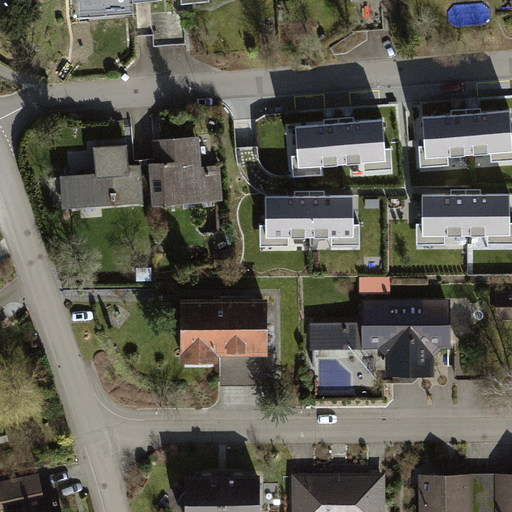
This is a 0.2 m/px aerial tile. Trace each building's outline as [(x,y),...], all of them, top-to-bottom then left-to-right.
[(132,4),(161,2),(160,0),(81,0),(83,19),(133,16),(132,4)] [(465,115),(469,156),(511,151),(511,125),(511,111),(465,115)] [(422,119),(426,160),(469,156),(465,115),(422,119)] [(339,125),(343,165),(388,161),(384,120),(339,125)] [(296,128),(299,169),(343,165),(339,125),(296,128)] [(199,140),(150,142),(154,206),(227,202),(225,167),(201,168),(199,140)] [(59,176),(62,210),(142,203),(138,165),(128,166),(126,145),(94,148),(96,172),(59,176)] [(465,197),(466,237),(511,237),(511,196),(465,197)] [(309,198),(310,239),(355,238),(355,197),(309,198)] [(421,197),(422,238),(466,237),(465,197),(421,197)] [(266,199),(266,240),(310,239),(309,198),(266,199)] [(511,291),(497,292),(498,318),(511,316),(511,291)] [(219,296),(178,297),(179,360),(221,359),(221,386),(266,385),(265,295),(219,296)] [(452,296),(362,297),(362,321),(363,348),(389,346),(385,353),(385,374),(434,374),(434,352),(438,348),(441,344),(452,344),(452,296)] [(363,348),(362,321),(309,322),(310,349),(363,348)] [(334,472),(292,473),(292,511),(385,511),(385,471),(334,472)] [(0,479),(0,508),(6,507),(7,511),(59,511),(54,488),(41,492),(36,472),(0,479)] [(208,472),(183,473),(183,511),(257,511),(257,472),(239,472),(208,472)] [(495,511),(495,472),(473,473),(473,511),(495,511)] [(511,511),(511,472),(495,472),(495,511),(511,511)] [(473,511),(473,473),(453,473),(419,473),(419,511),(473,511)]
